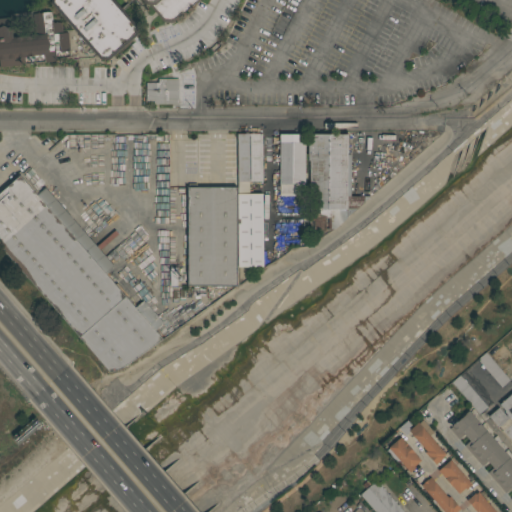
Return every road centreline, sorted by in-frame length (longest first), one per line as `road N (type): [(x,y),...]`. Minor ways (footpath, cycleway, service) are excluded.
road 1 (residential): [(0,123),(407,113),(481,80),(511,51)]
road 2 (primary): [(180,511),(66,380)]
road 3 (primary): [(45,397),(142,511)]
